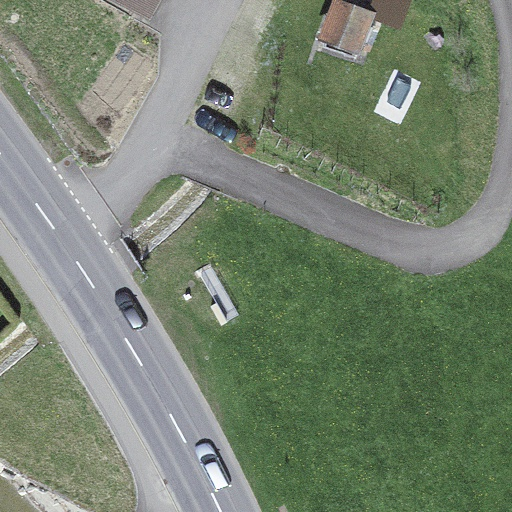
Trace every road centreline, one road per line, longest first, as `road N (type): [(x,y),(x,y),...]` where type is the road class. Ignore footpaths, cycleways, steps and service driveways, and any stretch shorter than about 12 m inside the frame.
road 1 (track): [(162,162),(308,204),(438,255),(500,196),(511,135)]
road 2 (secondary): [(219,511),(65,244),(0,158)]
